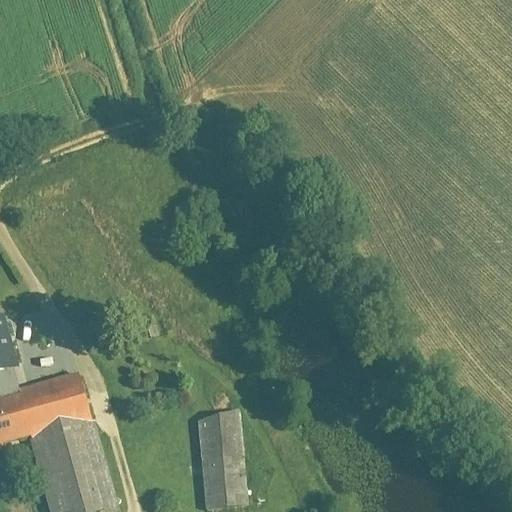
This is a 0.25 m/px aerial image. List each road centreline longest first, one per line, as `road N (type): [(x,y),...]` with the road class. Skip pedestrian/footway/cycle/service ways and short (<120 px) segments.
road 1 (track): [(511,379),(492,361),(403,218),(306,102),(210,107),(73,146),(0,180)]
road 2 (track): [(134,511),(96,382),(0,237)]
